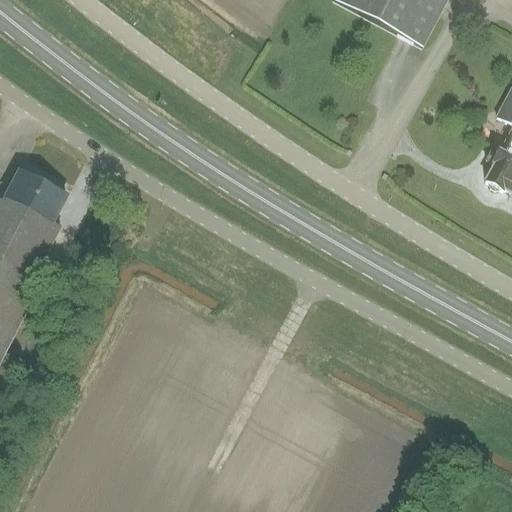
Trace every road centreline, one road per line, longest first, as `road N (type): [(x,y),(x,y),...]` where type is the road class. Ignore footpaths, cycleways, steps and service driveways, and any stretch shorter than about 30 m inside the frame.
road 1 (primary): [(511,344),(205,165),(0,14)]
road 2 (unclassified): [(511,390),(198,216),(0,87)]
road 3 (unclassified): [(511,291),(328,179),(79,0)]
